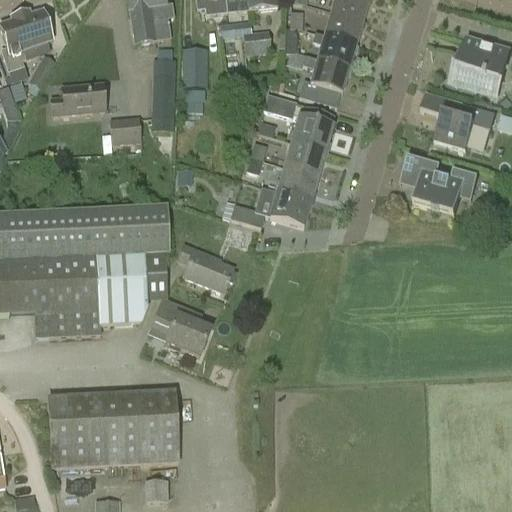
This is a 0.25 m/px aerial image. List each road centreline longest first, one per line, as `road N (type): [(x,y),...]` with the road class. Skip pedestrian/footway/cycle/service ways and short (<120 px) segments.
road 1 (residential): [(351,237),(419,0)]
road 2 (track): [(0,404),(16,420),(49,511)]
